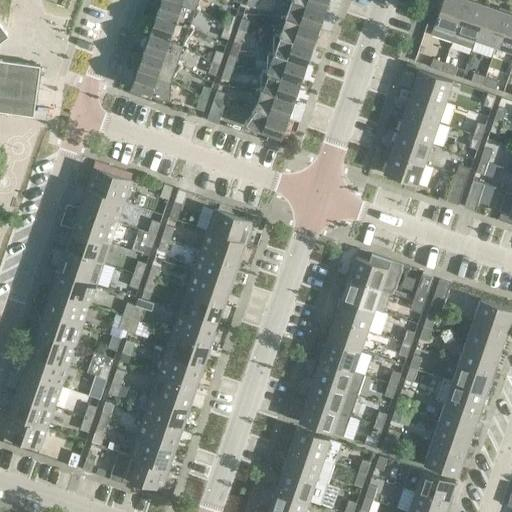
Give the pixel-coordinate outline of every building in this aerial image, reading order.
[(196,7),(176,0),(160,0),(156,13),(190,25),(190,24),(200,9),(196,6),(196,7)] [(286,0),(285,16),(285,17),(319,28),(325,10),(296,0),(286,0)] [(296,0),(325,10),(328,0),(296,0)] [(465,0),(442,0),(431,34),(452,41),(465,0)] [(487,5),(471,0),(465,0),(452,41),(472,48),(475,39),(487,5)] [(507,12),(487,5),(475,39),(496,46),(507,12)] [(511,13),(507,12),(496,46),(511,51),(511,13)] [(190,25),(156,13),(150,31),(183,43),(184,42),(194,27),(190,24),(190,25)] [(228,13),(224,25),(232,27),(236,16),(228,13)] [(280,16),(279,34),(279,35),(313,46),(319,28),(285,17),(285,16),(280,16)] [(241,18),(238,29),(245,32),(249,20),(241,18)] [(0,42),(9,36),(0,24),(0,110),(33,115),(40,65),(0,59),(0,42)] [(232,27),(224,25),(220,36),(228,39),(232,27)] [(245,32),(238,29),(234,41),(241,43),(245,32)] [(183,43),(150,31),(144,49),(177,61),(188,45),(184,42),(183,43)] [(274,34),(273,52),(273,53),(306,64),(313,46),(279,35),(279,34),(274,34)] [(177,61),(144,49),(137,68),(171,79),(182,63),(177,61)] [(216,50),(212,61),(219,64),(223,52),(216,50)] [(268,52),(267,71),(300,82),(306,64),(273,53),(273,52),(268,52)] [(229,54),(225,65),(233,68),(237,57),(229,54)] [(430,67),(442,71),(444,63),(433,59),(430,67)] [(219,64),(212,61),(208,72),(216,75),(219,64)] [(456,67),(444,63),(442,71),(453,75),(456,67)] [(233,68),(225,65),(221,77),(229,79),(233,68)] [(171,79),(137,68),(131,86),(163,98),(170,98),(171,79)] [(452,80),(419,69),(412,90),(445,101),(452,80)] [(262,70),(260,89),(294,101),(300,82),(267,71),(262,70)] [(471,81),(483,85),(485,77),(474,73),(471,81)] [(497,81),(485,77),(483,85),(494,88),(497,81)] [(204,85),(200,97),(207,99),(211,88),(204,85)] [(255,88),(254,107),(288,119),(294,101),(260,89),(255,88)] [(217,90),(213,101),(221,104),(224,93),(217,90)] [(445,101),(412,90),(405,110),(438,122),(445,101)] [(491,107),(495,96),(487,93),(484,104),(491,107)] [(207,99),(200,97),(196,108),(203,111),(207,99)] [(226,106),(221,104),(213,101),(207,119),(220,124),(226,106)] [(288,119),(254,107),(244,123),(249,127),(281,138),(288,119)] [(498,107),(494,118),(501,121),(505,109),(498,107)] [(438,122),(405,110),(398,131),(431,142),(438,122)] [(501,121),(494,118),(490,129),(498,132),(501,121)] [(477,123),(473,134),(481,137),(485,125),(477,123)] [(431,142),(398,131),(391,151),(424,163),(431,142)] [(481,137),(473,134),(470,145),(477,148),(481,137)] [(484,148),(480,159),(487,162),(491,150),(484,148)] [(424,163),(391,151),(383,172),(417,184),(424,163)] [(487,162),(480,159),(476,170),(483,173),(487,162)] [(459,164),(456,174),(467,177),(470,168),(459,164)] [(93,167),(86,188),(124,201),(132,180),(93,167)] [(456,174),(447,200),(458,204),(467,177),(456,174)] [(473,179),(464,206),(475,210),(484,183),(473,179)] [(169,198),(172,186),(165,184),(161,195),(169,198)] [(124,201),(86,188),(79,208),(117,222),(124,201)] [(182,202),(186,191),(178,188),(174,200),(182,202)] [(117,222),(79,208),(72,229),(110,242),(117,222)] [(214,208),(207,229),(246,243),(253,221),(214,208)] [(152,221),(148,232),(156,235),(160,224),(152,221)] [(165,225),(161,237),(169,239),(173,228),(165,225)] [(110,242),(72,229),(65,249),(103,262),(110,242)] [(246,243),(207,229),(200,250),(239,263),(246,243)] [(156,235),(148,232),(144,244),(152,246),(156,235)] [(169,239),(161,237),(158,248),(165,251),(169,239)] [(103,262),(65,249),(58,270),(96,283),(103,262)] [(239,263),(200,250),(193,270),(232,284),(239,263)] [(372,253),(369,261),(355,256),(348,277),(392,292),(402,263),(372,253)] [(138,262),(134,273),(142,276),(146,264),(138,262)] [(151,266),(147,278),(155,280),(159,269),(151,266)] [(96,283),(58,270),(51,290),(89,303),(96,283)] [(232,284),(193,270),(186,291),(225,304),(232,284)] [(142,276),(134,273),(130,285),(138,287),(142,276)] [(422,273),(413,299),(424,303),(433,276),(422,273)] [(392,292),(348,277),(341,297),(374,309),(385,312),(392,292)] [(155,280),(147,278),(144,289),(151,292),(155,280)] [(450,282),(439,278),(430,305),(441,309),(450,282)] [(89,303),(51,290),(44,311),(82,324),(89,303)] [(225,304),(186,291),(179,311),(218,324),(225,304)] [(374,309),(341,297),(334,318),(367,329),(374,309)] [(424,303),(413,299),(410,309),(421,313),(424,303)] [(511,309),(480,299),(473,320),(506,331),(511,314),(511,309)] [(127,304),(123,315),(131,317),(135,306),(127,304)] [(142,309),(135,306),(131,317),(138,320),(142,309)] [(82,324),(44,311),(37,332),(75,345),(82,324)] [(218,324),(179,311),(172,332),(211,345),(218,324)] [(427,314),(423,325),(431,328),(434,317),(427,314)] [(131,317),(123,315),(119,326),(127,329),(131,317)] [(138,320),(131,317),(127,329),(134,331),(138,320)] [(367,329),(334,318),(327,338),(360,349),(367,329)] [(506,331),(473,320),(466,340),(499,352),(506,331)] [(431,328),(423,325),(419,337),(427,339),(431,328)] [(407,330),(403,341),(410,344),(414,333),(407,330)] [(75,345),(37,332),(30,352),(68,365),(75,345)] [(211,345),(172,332),(165,352),(204,366),(211,345)] [(117,349),(121,337),(113,335),(109,346),(117,349)] [(360,349),(327,338),(320,359),(353,370),(360,349)] [(130,353),(134,342),(126,339),(122,350),(130,353)] [(499,352),(466,340),(459,361),(492,372),(499,352)] [(410,344),(403,341),(399,353),(406,355),(410,344)] [(68,365),(30,352),(23,373),(61,386),(68,365)] [(204,366),(165,352),(158,373),(196,386),(204,366)] [(413,355),(409,366),(417,369),(420,358),(413,355)] [(364,374),(353,370),(320,359),(313,379),(357,394),(364,374)] [(492,372),(459,361),(452,381),(485,392),(492,372)] [(103,365),(99,376),(107,378),(111,367),(103,365)] [(417,369),(409,366),(405,378),(413,380),(417,369)] [(116,369),(112,380),(120,383),(124,372),(116,369)] [(425,384),(429,373),(417,369),(413,380),(425,384)] [(393,371),(389,382),(396,385),(400,374),(393,371)] [(61,386),(23,373),(16,393),(54,406),(61,386)] [(196,386),(158,373),(151,394),(189,407),(196,386)] [(107,378),(99,376),(95,387),(103,390),(107,378)] [(434,398),(445,401),(478,413),(485,392),(452,381),(441,377),(434,398)] [(357,394),(313,379),(306,400),(339,411),(350,415),(357,394)] [(120,383),(112,380),(108,392),(116,394),(120,383)] [(396,385),(389,382),(385,394),(392,396),(396,385)] [(54,406),(16,393),(9,414),(47,427),(54,406)] [(189,407),(151,394),(144,414),(182,427),(189,407)] [(399,396),(395,407),(403,410),(407,399),(399,396)] [(339,411),(306,400),(299,421),(332,432),(339,411)] [(478,413),(445,401),(438,422),(471,433),(478,413)] [(89,405),(85,417),(93,419),(97,408),(89,405)] [(403,410),(395,407),(391,419),(399,421),(403,410)] [(102,410),(98,421),(106,424),(110,412),(102,410)] [(379,412),(375,423),(382,426),(386,414),(379,412)] [(47,427),(9,414),(1,435),(40,448),(47,427)] [(182,427),(144,414),(137,434),(175,448),(182,427)] [(93,419),(85,417),(81,428),(89,431),(93,419)] [(106,424),(98,421),(94,432),(102,435),(106,424)] [(471,433),(438,422),(431,442),(464,454),(471,433)] [(382,426),(375,423),(371,435),(378,437),(382,426)] [(296,427),(289,448),(334,463),(341,442),(296,427)] [(175,448),(137,434),(130,455),(168,468),(175,448)] [(381,449),(388,451),(392,440),(385,437),(381,449)] [(464,454),(431,442),(424,463),(457,475),(464,454)] [(334,463),(289,448),(282,468),(327,484),(334,463)] [(122,482),(124,477),(161,489),(168,468),(130,455),(119,451),(109,478),(122,482)] [(76,467),(80,455),(73,453),(69,464),(76,467)] [(375,467),(382,470),(386,457),(379,455),(375,467)] [(82,469),(90,471),(94,460),(86,457),(82,469)] [(362,460),(358,471),(366,474),(370,463),(362,460)] [(403,487),(415,491),(448,502),(455,481),(410,465),(403,487)] [(327,484),(282,468),(275,489),(309,500),(320,504),(327,484)] [(366,474),(358,471),(354,483),(362,485),(366,474)] [(369,485),(365,496),(372,499),(376,488),(369,485)] [(304,511),(309,500),(275,489),(268,509),(276,511),(304,511)] [(444,511),(448,502),(415,491),(408,511),(410,511),(444,511)] [(372,499),(365,496),(361,508),(368,510),(372,499)] [(344,511),(352,511),(356,503),(348,501),(344,511)]
